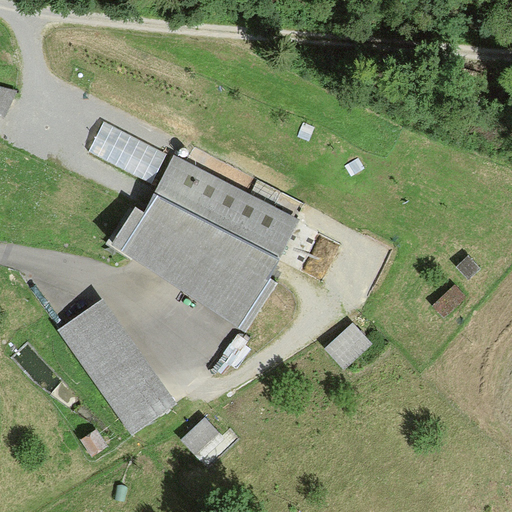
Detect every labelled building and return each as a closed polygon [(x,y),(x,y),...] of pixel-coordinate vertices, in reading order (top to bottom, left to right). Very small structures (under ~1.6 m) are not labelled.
[(0,116),(11,92),(0,89),(0,116)] [(106,128),(94,160),(160,185),(172,153),(106,128)] [(300,222),(175,158),(146,218),(136,211),(112,250),(246,336),(277,290),(268,285),(300,222)] [(476,269),(466,257),(455,266),(465,278),(476,269)] [(464,300),(452,286),(441,296),(452,309),(464,300)] [(139,352),(103,300),(58,331),(132,435),(176,404),(139,352)] [(372,345),(354,325),(326,349),(344,369),(372,345)] [(220,435),(207,422),(182,444),(195,457),(220,435)]
